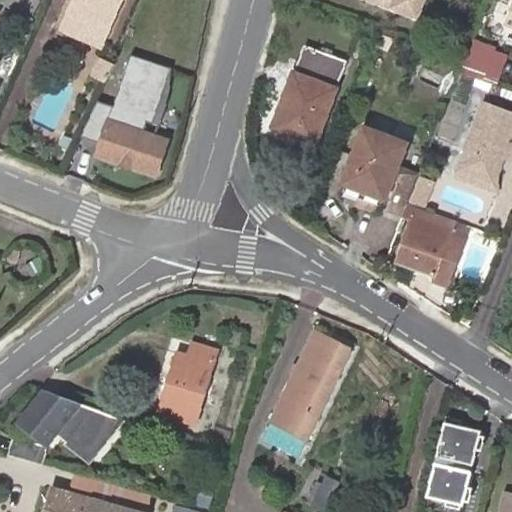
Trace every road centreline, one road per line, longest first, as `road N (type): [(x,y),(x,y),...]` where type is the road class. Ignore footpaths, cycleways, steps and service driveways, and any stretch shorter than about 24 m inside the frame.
road 1 (residential): [(511,390),(303,255)]
road 2 (residential): [(169,242),(0,379)]
road 3 (residential): [(0,182),(169,242)]
road 4 (residential): [(303,255),(261,213),(218,123)]
road 5 (residential): [(303,255),(169,242)]
road 6 (residential): [(218,123),(195,208),(169,242)]
road 7 (residential): [(253,0),(218,123)]
